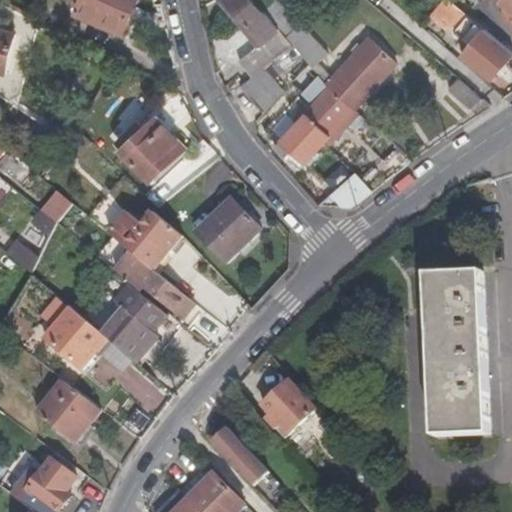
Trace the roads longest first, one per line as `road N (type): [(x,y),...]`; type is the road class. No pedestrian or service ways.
road 1 (residential): [(124,511),(143,463),(333,255)]
road 2 (residential): [(184,0),(210,98),(333,255)]
road 3 (residential): [(333,255),(488,142)]
road 4 (residential): [(511,282),(507,177),(488,142)]
